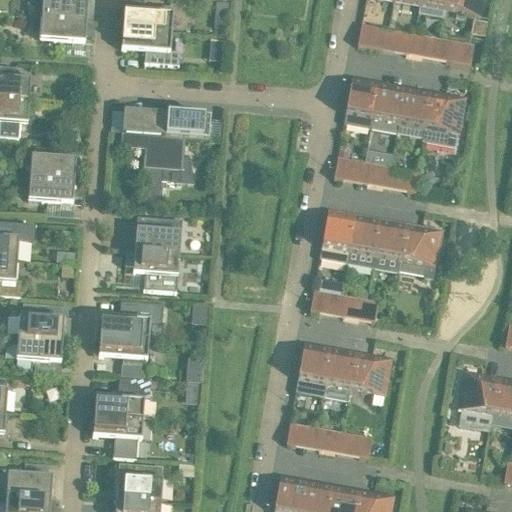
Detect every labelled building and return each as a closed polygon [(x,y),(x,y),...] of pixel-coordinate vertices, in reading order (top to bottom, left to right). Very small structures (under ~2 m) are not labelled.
[(53,0),(42,0),(41,22),(86,25),(87,3),(70,1),(70,0),(58,0),(59,0),(53,0)] [(393,0),(393,6),(419,10),(420,0),(393,0)] [(420,0),(419,10),(445,15),(447,0),(420,0)] [(447,0),(445,15),(480,21),(483,5),(483,0),(447,0)] [(123,19),(122,34),(171,37),(172,17),(169,17),(169,10),(148,8),(148,9),(148,16),(124,14),(123,19)] [(475,21),(471,35),(485,38),(488,25),(475,21)] [(86,25),(41,22),(39,44),(84,47),(84,40),(92,41),(93,41),(94,26),(86,25)] [(357,51),(366,53),(368,42),(370,31),(361,29),(357,51)] [(385,34),(370,31),(368,42),(383,45),(385,34)] [(121,54),(144,55),(144,67),(178,70),(179,57),(169,56),(171,37),(122,34),(121,49),(121,54)] [(409,38),(407,49),(423,52),(425,41),(409,38)] [(368,42),(366,53),(381,55),(383,45),(368,42)] [(448,45),(446,56),(462,59),(464,48),(448,45)] [(462,59),(460,70),(469,71),(473,49),(464,48),(462,59)] [(423,52),(407,49),(405,60),(421,63),(423,52)] [(445,67),(460,70),(462,59),(446,56),(445,67)] [(0,82),(0,104),(28,106),(30,84),(14,83),(15,72),(3,71),(3,72),(2,82),(0,82)] [(343,129),(370,134),(377,92),(351,87),(350,90),(343,129)] [(370,134),(396,138),(403,97),(377,92),(370,134)] [(396,138),(422,143),(429,101),(403,97),(396,138)] [(429,101),(422,143),(421,146),(454,152),(456,139),(459,139),(462,123),(461,123),(464,108),(429,101)] [(28,106),(0,104),(0,126),(27,129),(28,106)] [(143,170),(162,172),(166,114),(154,113),(153,117),(144,116),(144,114),(145,114),(145,113),(143,112),(142,116),(123,114),(123,117),(121,136),(120,149),(144,151),(143,170)] [(166,114),(162,172),(161,185),(193,187),(187,160),(182,160),(184,142),(208,144),(209,121),(190,119),(190,116),(188,116),(187,117),(188,117),(188,119),(179,119),(179,115),(166,114)] [(31,160),(29,183),(74,186),(75,164),(58,162),(59,152),(59,151),(48,150),(47,162),(31,160)] [(46,152),(34,151),(33,160),(46,160),(46,152)] [(347,156),(339,154),(338,162),(346,163),(347,156)] [(333,184),(342,186),(346,164),(346,163),(338,162),(337,162),(333,184)] [(370,168),(368,179),(384,182),(386,171),(370,168)] [(410,175),(406,197),(415,199),(419,177),(410,175)] [(384,182),(368,179),(366,190),(382,193),(384,182)] [(82,187),(74,186),(29,183),(27,205),(72,208),(72,201),(80,202),(81,202),(82,187)] [(146,213),(159,214),(161,194),(147,193),(146,213)] [(319,263),(346,268),(353,225),(327,220),(326,223),(319,263)] [(136,222),(136,233),(134,256),(179,259),(181,225),(136,222)] [(346,268),(372,273),(379,230),(353,225),(346,268)] [(0,263),(17,265),(18,243),(14,243),(15,231),(0,229),(0,263)] [(372,273),(398,278),(406,234),(379,230),(372,273)] [(406,234),(398,278),(399,276),(423,280),(423,282),(433,284),(435,273),(433,273),(433,272),(435,272),(438,256),(440,240),(406,234)] [(132,278),(149,279),(148,293),(159,294),(160,280),(177,282),(179,259),(134,256),(126,255),(124,277),(132,277),(132,278)] [(17,265),(0,263),(0,286),(15,288),(17,265)] [(334,288),(332,298),(340,300),(342,290),(334,288)] [(323,296),(313,295),(309,317),(319,318),(323,296)] [(346,301),(344,312),(360,315),(362,304),(346,301)] [(48,310),(22,308),(22,319),(19,319),(17,341),(62,345),(63,322),(46,321),(47,310),(48,310)] [(360,315),(344,312),(342,322),(358,325),(360,315)] [(100,326),(99,341),(148,344),(150,324),(146,324),(147,317),(125,315),(125,316),(125,323),(101,321),(100,326)] [(62,345),(17,341),(15,364),(60,367),(61,360),(68,360),(68,361),(69,361),(70,345),(62,345)] [(148,344),(99,341),(98,356),(98,361),(122,363),(121,369),(121,370),(143,372),(143,364),(147,364),(148,344)] [(295,396),(322,401),(330,358),(303,353),(302,356),(295,396)] [(330,358),(322,401),(348,406),(350,394),(356,362),(330,358)] [(391,369),(356,362),(350,394),(385,400),(388,384),(391,369)] [(188,363),(187,405),(200,406),(202,363),(188,363)] [(456,413),(491,420),(497,388),(462,382),(459,397),(456,413)] [(94,406),(93,421),(142,424),(143,404),(148,405),(150,385),(118,383),(117,396),(113,396),(110,399),(109,402),(95,401),(94,406)] [(490,429),(511,433),(511,390),(497,388),(491,420),(490,429)] [(142,424),(93,421),(92,436),(92,441),(114,442),(112,462),(136,464),(137,444),(141,444),(142,424)] [(285,450),(295,451),(299,429),(289,428),(285,450)] [(322,434),(320,445),(336,447),(338,436),(322,434)] [(362,441),(358,462),(367,464),(371,442),(362,441)] [(336,447),(320,445),(318,455),(334,458),(336,447)] [(503,489),(511,490),(511,467),(506,467),(503,489)] [(7,478),(5,500),(50,504),(52,481),(35,480),(36,469),(24,468),(23,479),(7,478)] [(118,468),(116,502),(160,506),(162,483),(163,472),(118,468)] [(301,511),(306,491),(279,486),(279,489),(278,489),(274,511),(301,511)] [(301,511),(328,511),(332,495),(306,491),(301,511)] [(328,511),(355,511),(358,500),(332,495),(328,511)] [(50,504),(5,500),(4,511),(57,511),(59,504),(50,504)] [(358,500),(355,511),(391,511),(393,506),(358,500)] [(159,511),(160,506),(116,502),(107,502),(106,511),(159,511)]
